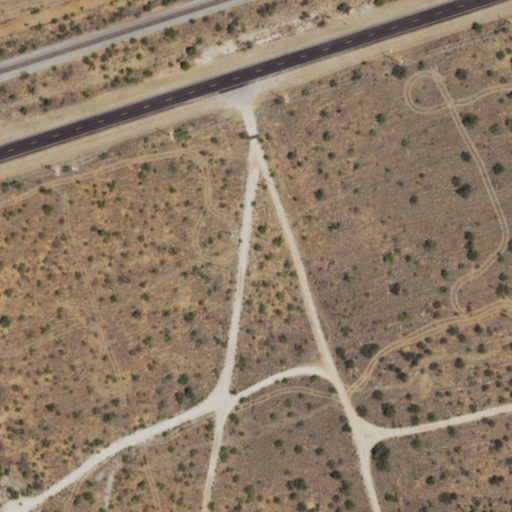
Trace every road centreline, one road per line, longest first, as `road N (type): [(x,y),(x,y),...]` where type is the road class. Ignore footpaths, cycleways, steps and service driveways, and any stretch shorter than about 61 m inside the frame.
road 1 (tertiary): [(0,153),(479,0)]
road 2 (track): [(231,80),(256,148),(237,281),(206,299),(181,430),(179,511)]
road 3 (track): [(0,498),(136,430),(285,413)]
road 4 (track): [(311,511),(256,299),(237,281)]
road 5 (track): [(511,427),(302,476)]
